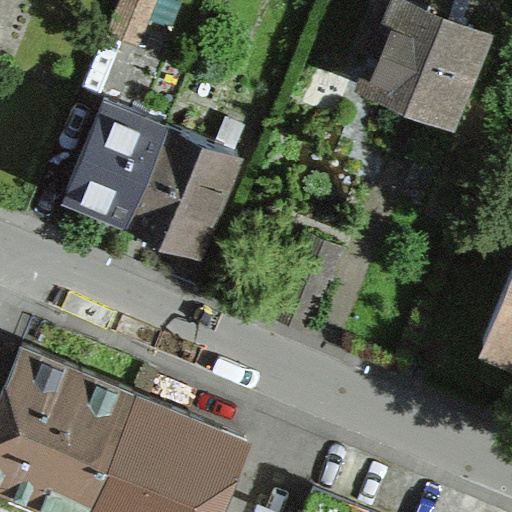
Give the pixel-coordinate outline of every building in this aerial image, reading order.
[(124,0),(112,30),(144,43),(161,0),(124,0)] [(499,26),(434,0),(414,0),(380,85),(461,118),(499,26)] [(132,218),(173,125),(113,99),(72,192),(132,218)] [(248,156),(173,125),(132,218),(206,253),(248,156)] [(347,250),(308,234),(276,315),(315,330),(347,250)] [(511,304),(496,342),(511,348),(511,304)] [(97,511),(147,394),(28,345),(0,413),(0,484),(67,511),(97,511)] [(235,511),(265,442),(147,394),(97,511),(235,511)] [(367,511),(313,490),(304,511),(367,511)]
